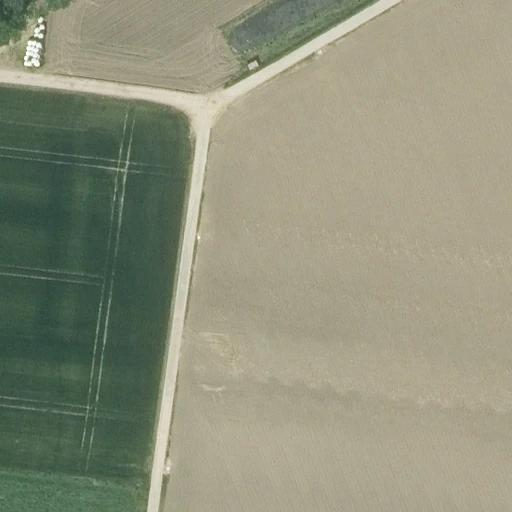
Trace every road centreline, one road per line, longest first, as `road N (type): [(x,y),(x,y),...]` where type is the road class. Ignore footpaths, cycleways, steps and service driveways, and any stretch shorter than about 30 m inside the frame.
road 1 (track): [(151,511),(207,106),(389,0)]
road 2 (unclassified): [(207,106),(0,75)]
